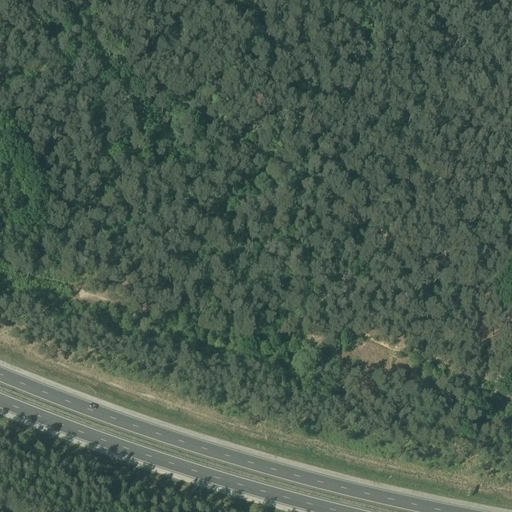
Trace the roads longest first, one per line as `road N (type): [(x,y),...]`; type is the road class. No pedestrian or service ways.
road 1 (trunk): [(453,511),(190,443),(0,373)]
road 2 (trunk): [(0,401),(141,455),(336,511)]
